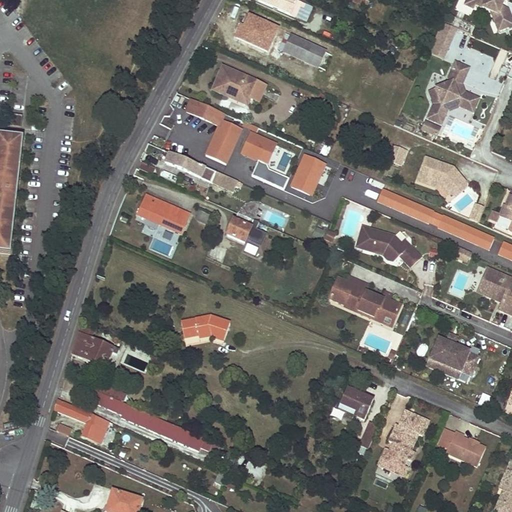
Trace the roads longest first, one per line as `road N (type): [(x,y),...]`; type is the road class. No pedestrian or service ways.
road 1 (unclassified): [(11,511),(118,175),(214,0)]
road 2 (unknown): [(40,420),(211,511)]
